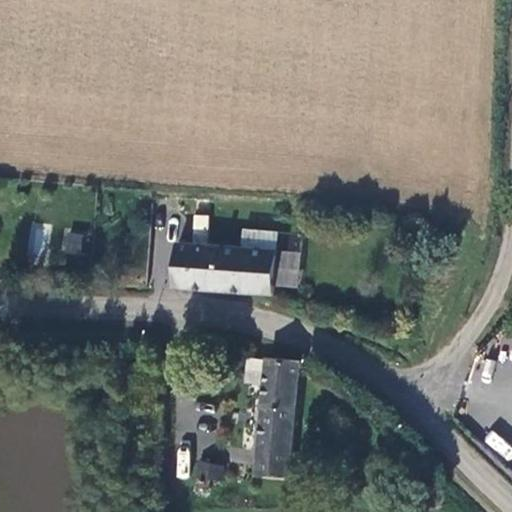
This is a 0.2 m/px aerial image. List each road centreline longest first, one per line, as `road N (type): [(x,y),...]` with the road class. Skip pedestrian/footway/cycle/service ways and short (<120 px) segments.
road 1 (tertiary): [(411,405),(332,350),(268,325),(165,310),(0,304)]
road 2 (unclassified): [(511,227),(504,267),(472,330),(411,405)]
road 3 (tertiary): [(511,503),(411,405)]
